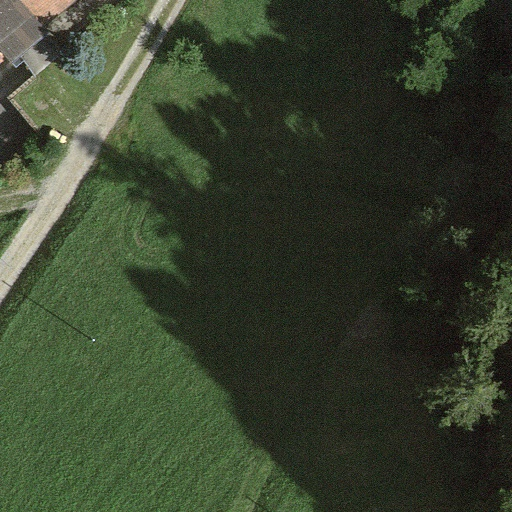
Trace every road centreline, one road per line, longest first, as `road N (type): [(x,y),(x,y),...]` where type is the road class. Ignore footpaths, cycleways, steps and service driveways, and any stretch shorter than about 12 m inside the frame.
road 1 (track): [(244,511),(329,348),(384,281),(453,218),(511,215)]
road 2 (track): [(0,285),(174,0)]
road 3 (track): [(0,86),(99,0)]
